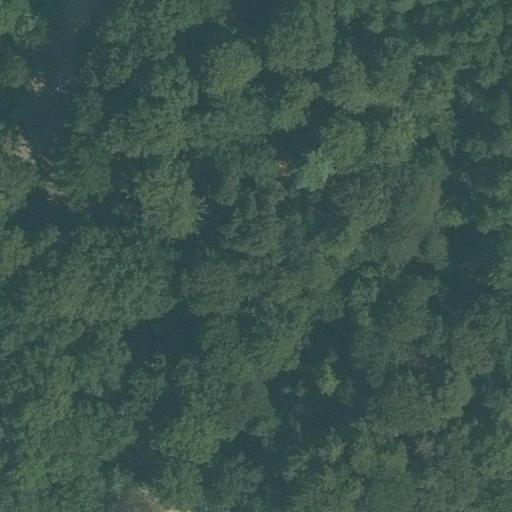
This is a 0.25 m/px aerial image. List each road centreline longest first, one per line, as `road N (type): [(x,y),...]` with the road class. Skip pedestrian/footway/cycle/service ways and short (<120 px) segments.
road 1 (residential): [(6,296),(81,117)]
road 2 (residential): [(24,0),(62,32),(57,71),(69,110)]
road 3 (residential): [(69,110),(0,209)]
